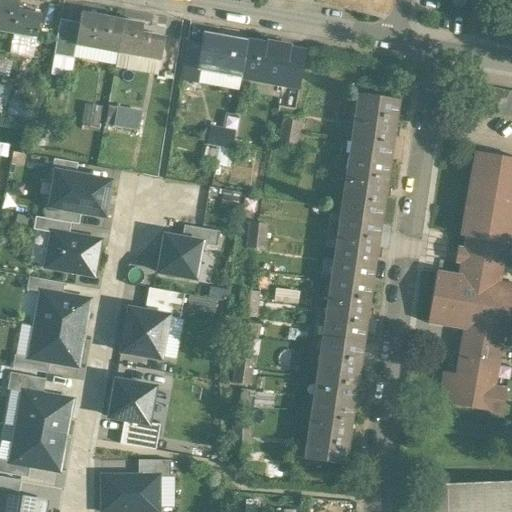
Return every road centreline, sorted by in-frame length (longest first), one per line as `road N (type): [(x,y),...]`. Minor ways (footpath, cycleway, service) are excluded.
road 1 (residential): [(371,511),(376,414),(434,49)]
road 2 (residential): [(66,511),(134,212)]
road 3 (residential): [(171,0),(394,42)]
